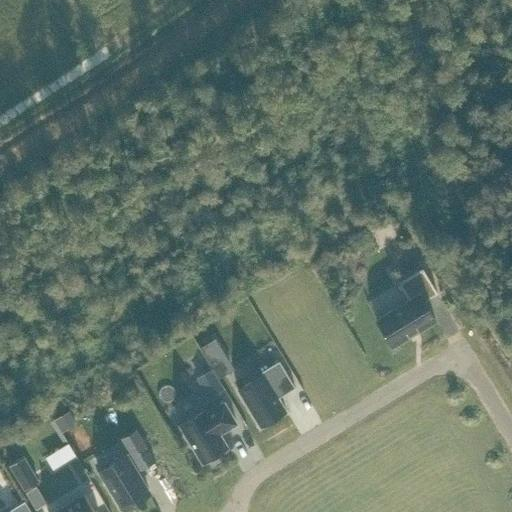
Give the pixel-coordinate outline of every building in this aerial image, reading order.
[(393,348),(435,322),(423,302),(437,294),(422,269),(398,284),(408,301),(376,320),(393,348)] [(215,338),(199,348),(206,361),(223,351),(215,338)] [(263,373),(238,388),(262,427),(289,410),(280,397),(296,386),(280,360),(262,371),(263,373)] [(211,370),(199,377),(212,397),(223,390),(211,370)] [(204,410),(179,426),(202,464),(227,448),(219,435),(237,425),(224,403),(206,413),(204,410)] [(69,411),(54,421),(61,432),(76,423),(69,411)] [(154,461),(136,430),(121,439),(140,470),(154,461)] [(70,445),(59,453),(64,460),(75,453),(70,445)] [(127,455),(100,471),(123,510),(151,494),(127,455)] [(23,490),(38,481),(24,458),(9,467),(23,490)] [(36,509),(46,503),(36,487),(26,493),(36,509)] [(93,511),(84,497),(60,511),(93,511)] [(30,511),(24,501),(9,510),(10,511),(30,511)]
